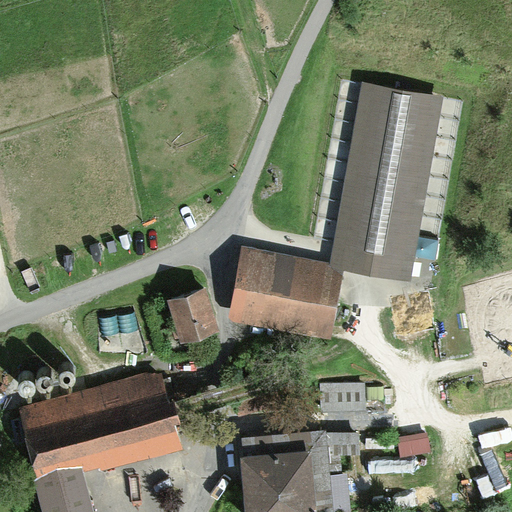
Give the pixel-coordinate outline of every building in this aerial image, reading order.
[(407,268),(434,98),(357,86),(331,256),(407,268)] [(236,313),(320,329),(332,267),(248,251),(236,313)] [(213,325),(202,286),(172,295),(183,334),(213,325)] [(154,373),(22,408),(49,511),(89,511),(78,468),(173,443),(154,373)] [(311,403),(359,408),(362,385),(313,380),(311,403)] [(240,437),(246,511),(323,511),(317,431),(240,437)]
